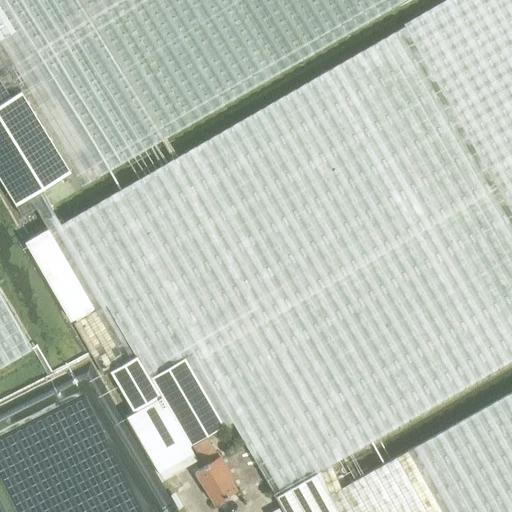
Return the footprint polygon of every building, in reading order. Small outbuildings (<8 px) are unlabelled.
[(0,0),(0,79),(12,98),(21,92),(80,188),(325,46),(406,0),(0,0)] [(29,199),(16,207),(22,216),(34,209),(44,227),(46,230),(23,243),(70,322),(71,321),(73,324),(88,352),(93,360),(103,377),(109,373),(136,357),(149,378),(192,352),(233,422),(275,496),(316,473),(337,511),(511,511),(511,392),(339,490),(330,464),(511,360),(511,0),(444,0),(402,24),(403,27),(60,225),(57,220),(49,206),(41,192),(40,193),(29,199)] [(0,104),(12,98),(0,79),(0,104)] [(0,104),(0,180),(16,207),(29,199),(40,193),(41,192),(49,206),(80,188),(21,92),(12,98),(0,104)] [(0,368),(31,350),(9,313),(0,296),(0,368)] [(191,446),(204,439),(233,422),(192,352),(149,378),(136,357),(109,373),(132,413),(160,396),(189,447),(191,446)] [(162,479),(196,459),(189,447),(160,396),(132,413),(125,417),(162,479)] [(204,439),(191,446),(203,467),(193,473),(213,506),(236,493),(227,478),(230,476),(216,452),(213,454),(204,439)] [(268,491),(244,448),(224,460),(248,502),(268,491)] [(283,511),(337,511),(316,473),(275,496),(283,511)]
